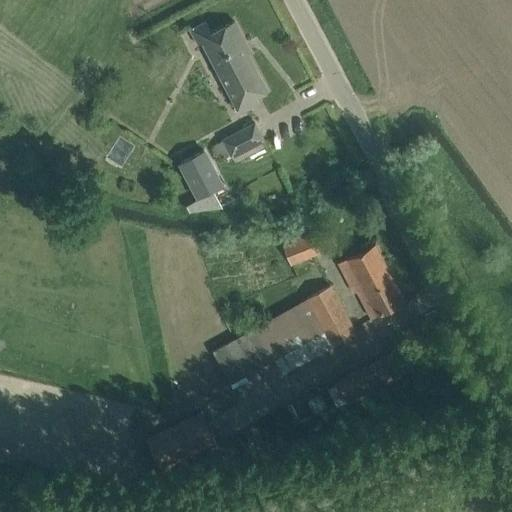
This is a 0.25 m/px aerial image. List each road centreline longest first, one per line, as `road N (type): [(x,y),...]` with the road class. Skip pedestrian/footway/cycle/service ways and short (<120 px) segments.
road 1 (track): [(0,469),(127,498),(493,401)]
road 2 (tertiary): [(511,434),(281,0)]
